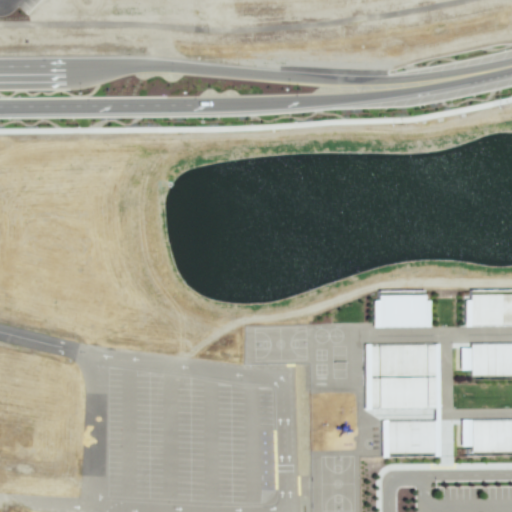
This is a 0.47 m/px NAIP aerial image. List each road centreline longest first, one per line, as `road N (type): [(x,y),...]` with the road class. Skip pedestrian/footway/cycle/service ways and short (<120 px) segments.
road 1 (secondary): [(415,85),(366,87),(165,64),(0,71)]
road 2 (secondary): [(0,106),(239,107),(415,85)]
